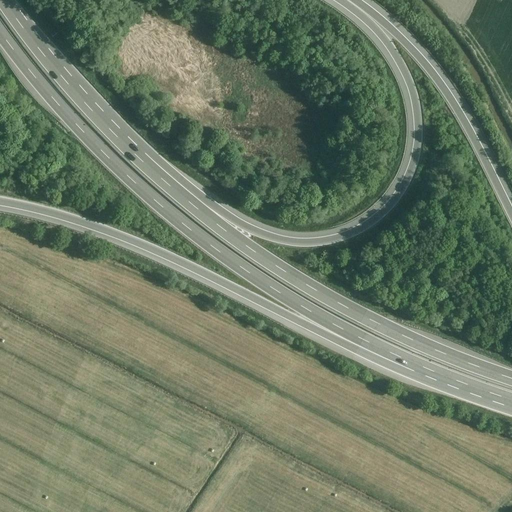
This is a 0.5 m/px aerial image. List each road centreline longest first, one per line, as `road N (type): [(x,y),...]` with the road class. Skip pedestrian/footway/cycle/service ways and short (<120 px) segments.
road 1 (motorway): [(0,29),(85,136),(143,189),(242,269),(349,334)]
road 2 (motorway): [(344,0),(381,36),(408,85),(412,157),(394,196),(363,224),(319,241),(205,215)]
road 3 (motorway): [(0,202),(104,230),(305,324),(349,334)]
road 4 (motorway): [(511,379),(349,310),(205,215)]
road 5 (motorway): [(205,215),(98,116),(3,0)]
road 6 (motorway): [(511,210),(427,64),(391,25),(350,0)]
